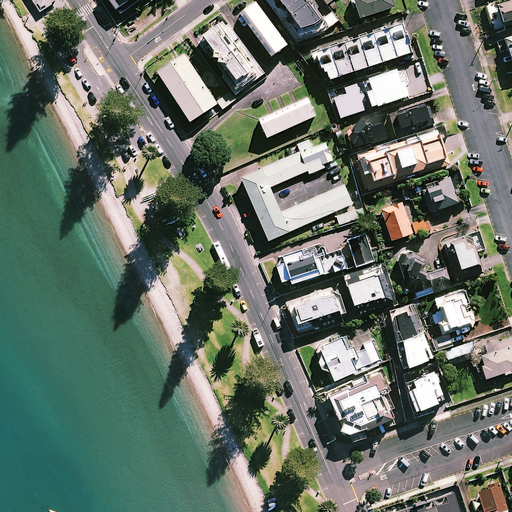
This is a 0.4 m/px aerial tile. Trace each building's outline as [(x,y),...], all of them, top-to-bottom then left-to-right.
[(58,0),(33,0),(42,11),(58,0)] [(109,0),(120,15),(140,0),(109,0)] [(266,0),(297,42),(315,38),(339,22),(331,11),(321,19),(310,4),(309,5),(305,0),(266,0)] [(395,7),(392,0),(351,0),(358,19),(395,7)] [(511,0),(496,6),(502,25),(511,22),(511,0)] [(287,45),(256,2),(240,14),(272,57),(287,45)] [(211,59),(213,58),(224,74),(221,76),(234,95),(264,73),(225,20),(199,38),(204,45),(201,46),(211,59)] [(397,60),(411,55),(402,26),(403,26),(402,22),(393,25),(394,29),(388,31),(397,60)] [(383,64),(397,60),(388,31),(381,33),(380,29),(372,32),(373,35),(383,64)] [(368,69),(383,64),(373,35),(367,38),(366,34),(358,37),(359,40),(368,69)] [(511,36),(497,41),(501,53),(508,51),(511,63),(511,36)] [(354,74),(368,69),(359,40),(352,42),(351,39),(343,42),(344,45),(354,74)] [(339,78),(354,74),(344,45),(338,47),(337,44),(329,47),(330,49),(339,78)] [(328,82),(339,78),(330,49),(321,52),(320,49),(310,52),(314,64),(318,63),(320,71),(322,70),(324,75),(326,74),(328,82)] [(218,104),(185,54),(158,72),(191,122),(218,104)] [(402,84),(397,70),(369,79),(378,106),(409,96),(404,83),(402,84)] [(335,99),(341,119),(366,111),(364,104),(368,103),(362,82),(345,87),(348,95),(335,99)] [(235,100),(229,93),(217,101),(223,109),(235,100)] [(316,116),(308,98),(259,120),(268,138),(316,116)] [(433,124),(428,105),(390,116),(396,135),(414,130),(433,124)] [(372,126),(372,124),(367,126),(361,119),(351,132),(352,136),(349,137),(354,149),(388,137),(383,122),(372,126)] [(339,123),(332,126),(336,139),(343,137),(339,123)] [(374,146),(375,149),(354,156),(366,192),(449,164),(438,128),(412,137),(411,133),(374,146)] [(312,148),(309,140),(298,145),(301,152),(262,169),(242,177),(269,241),(290,232),(352,204),(344,185),(281,212),(270,187),(308,171),(310,175),(325,168),(323,164),(333,160),(325,143),(312,148)] [(458,203),(450,177),(438,181),(438,183),(422,189),(430,212),(458,203)] [(413,233),(402,203),(381,210),(392,241),(413,233)] [(359,218),(356,209),(336,216),(340,225),(359,218)] [(485,249),(480,232),(445,243),(457,281),(471,277),(470,274),(481,271),(476,252),(485,249)] [(374,261),(365,234),(348,240),(356,266),(374,261)] [(326,255),(323,244),(283,256),(285,262),(277,265),(282,282),(291,279),(292,283),(347,268),(342,250),(326,255)] [(415,293),(417,298),(452,287),(445,266),(431,271),(425,252),(417,255),(415,250),(400,255),(397,260),(405,283),(402,293),(407,295),(409,290),(415,293)] [(382,264),(352,273),(342,276),(355,315),(394,303),(382,264)] [(335,294),(333,290),(304,299),(305,303),(291,307),(300,332),(319,325),(321,329),(344,322),(342,316),(348,314),(342,297),(335,294)] [(476,323),(465,290),(435,300),(438,308),(440,308),(444,320),(438,322),(442,334),(476,323)] [(434,357),(413,304),(389,310),(398,353),(404,368),(434,357)] [(453,345),(449,333),(432,339),(436,351),(453,345)] [(332,339),(321,343),(317,353),(321,362),(325,370),(332,373),(336,382),(359,372),(382,362),(373,341),(365,345),(367,350),(358,354),(356,348),(352,350),(347,337),(344,338),(334,343),(332,339)] [(481,380),(504,373),(504,375),(511,373),(511,371),(511,370),(511,339),(511,337),(501,340),(479,348),(481,355),(473,357),(481,380)] [(326,395),(344,433),(352,436),(396,419),(392,410),(396,409),(388,392),(391,391),(392,390),(386,377),(388,377),(384,369),(367,377),(368,381),(356,387),(354,383),(326,395)] [(443,401),(439,391),(444,389),(438,373),(434,374),(433,372),(406,382),(416,410),(443,401)] [(486,511),(499,511),(506,510),(498,485),(476,492),(478,499),(471,501),(474,511),(482,509),(482,511),(486,511)] [(457,511),(452,496),(406,511),(457,511)]
